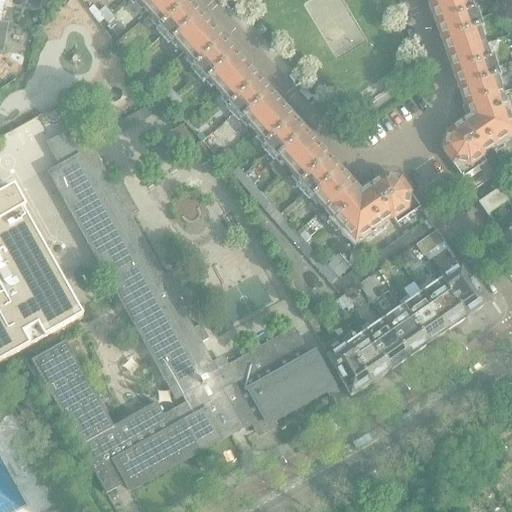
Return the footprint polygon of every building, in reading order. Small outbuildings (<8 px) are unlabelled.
[(147,15),(163,0),(127,0),(135,9),(139,6),(147,15)] [(161,38),(194,9),(185,0),(163,0),(147,15),(158,27),(154,31),(161,38)] [(454,0),(426,0),(429,9),(454,0)] [(478,20),(474,9),(470,10),(466,0),(454,0),(429,9),(438,34),(478,20)] [(505,9),(502,1),(491,5),(494,13),(505,9)] [(102,19),(110,11),(105,5),(96,12),(102,19)] [(182,54),(211,28),(194,9),(161,38),(171,49),(175,46),(177,49),(182,54)] [(108,25),(116,18),(110,11),(102,19),(108,25)] [(482,46),(477,31),(481,30),(478,20),(438,34),(447,58),(472,49),(482,46)] [(195,77),(228,47),(211,28),(182,54),(192,66),(188,69),(195,77)] [(494,70),(490,59),(487,60),(482,46),(472,49),(447,58),(456,83),(494,70)] [(217,94),(246,67),(228,47),(195,77),(202,86),(206,82),(217,94)] [(140,56),(135,49),(128,56),(133,62),(140,56)] [(146,62),(141,56),(140,56),(133,62),(139,68),(146,62)] [(231,117),(264,87),(246,67),(217,94),(224,102),(220,105),(231,117)] [(498,95),(493,80),(497,79),(494,70),(456,83),(464,107),(498,95)] [(252,132),(281,106),(264,87),(231,117),(237,123),(240,120),(252,132)] [(175,95),(170,89),(163,95),(169,101),(175,95)] [(181,102),(175,95),(169,101),(174,107),(181,102)] [(511,134),(511,121),(507,107),(503,109),(498,95),(464,107),(468,118),(511,134)] [(266,156),(299,126),(281,106),(252,132),(262,143),(258,146),(266,156)] [(492,153),(511,139),(511,134),(468,118),(460,124),(482,157),(482,156),(490,150),(492,153)] [(482,157),(460,124),(445,134),(445,136),(443,137),(442,147),(442,149),(442,151),(461,179),(477,168),(475,165),(481,161),(482,157)] [(193,143),(181,126),(172,132),(184,149),(185,148),(193,143)] [(287,171),(316,145),(299,126),(266,156),(273,164),(277,160),(287,171)] [(202,143),(210,134),(204,129),(202,131),(198,128),(192,134),(202,143)] [(188,303),(171,273),(161,278),(128,220),(138,214),(121,184),(111,189),(77,130),(49,145),(62,168),(48,175),(49,177),(51,176),(67,205),(30,226),(34,232),(71,212),(172,394),(170,395),(172,400),(182,395),(187,406),(171,415),(194,455),(218,441),(219,443),(220,442),(220,440),(241,429),(221,394),(232,387),(224,374),(227,372),(221,361),(211,367),(198,345),(208,340),(200,326),(190,331),(178,309),(188,303)] [(182,147),(170,131),(163,136),(175,152),(182,147)] [(209,147),(216,141),(210,135),(204,142),(209,147)] [(210,161),(200,142),(191,148),(201,166),(210,161)] [(302,196),(335,166),(316,145),(287,171),(294,179),(290,182),(302,196)] [(111,171),(107,163),(101,167),(105,174),(111,171)] [(323,211),(352,185),(335,166),(302,196),(308,203),(312,199),(323,211)] [(237,168),(231,174),(234,178),(241,172),(237,168)] [(241,172),(234,178),(238,182),(244,176),(241,172)] [(244,176),(238,182),(242,187),(249,181),(244,176)] [(418,208),(399,180),(397,180),(396,179),(386,177),(385,178),(382,177),(369,186),(393,221),(398,217),(400,220),(418,208)] [(249,181),(242,187),(246,192),(253,186),(249,181)] [(505,200),(498,189),(499,188),(495,181),(488,186),(493,192),(478,203),(485,214),(505,200)] [(351,250),(359,193),(352,185),(323,211),(331,221),(328,224),(351,250)] [(253,186),(246,192),(250,196),(257,190),(253,186)] [(393,221),(369,186),(359,193),(351,250),(382,229),(380,226),(387,220),(393,221)] [(0,362),(81,317),(34,232),(30,226),(21,211),(24,209),(12,188),(0,194),(0,362)] [(257,190),(250,196),(255,201),(262,195),(257,190)] [(262,195),(255,201),(260,206),(266,200),(262,195)] [(266,200),(260,206),(264,212),(271,206),(266,200)] [(271,206),(264,212),(269,217),(276,211),(271,206)] [(276,211),(269,217),(273,222),(280,216),(276,211)] [(256,212),(250,217),(255,223),(261,218),(256,212)] [(280,216),(273,222),(278,227),(284,221),(280,216)] [(261,218),(255,223),(260,229),(267,224),(261,218)] [(284,221),(278,227),(282,231),(289,225),(284,221)] [(426,221),(421,225),(426,233),(432,229),(426,221)] [(267,224),(260,229),(263,235),(271,231),(267,224)] [(289,225),(282,231),(286,236),(293,230),(289,225)] [(421,225),(415,229),(421,237),(426,233),(421,225)] [(511,225),(511,226),(511,230),(501,237),(511,252),(511,225)] [(415,229),(410,233),(415,241),(421,237),(415,229)] [(293,230),(286,236),(290,241),(297,234),(293,230)] [(271,231),(263,235),(267,241),(274,237),(271,231)] [(410,233),(404,236),(410,244),(415,241),(410,233)] [(422,258),(443,244),(436,233),(415,247),(422,258)] [(297,234),(290,241),(294,245),(301,239),(297,234)] [(404,236),(399,240),(404,248),(410,244),(404,236)] [(274,237),(267,241),(270,247),(278,243),(274,237)] [(301,239),(294,245),(298,250),(305,243),(301,239)] [(399,240),(393,244),(399,252),(404,248),(399,240)] [(278,243),(270,247),(273,253),(281,249),(278,243)] [(305,243),(298,250),(303,255),(309,248),(305,243)] [(393,244),(388,248),(393,256),(399,252),(393,244)] [(309,248),(303,255),(307,259),(314,253),(309,248)] [(388,248),(382,252),(388,260),(393,256),(388,248)] [(281,249),(273,253),(277,259),(285,255),(281,249)] [(382,252),(377,255),(382,263),(388,260),(382,252)] [(314,253),(307,259),(310,264),(317,257),(314,253)] [(285,255),(277,259),(280,266),(288,262),(285,255)] [(339,255),(326,267),(330,271),(334,276),(338,280),(350,268),(348,266),(339,255)] [(377,255),(371,259),(377,267),(382,263),(377,255)] [(317,257),(310,264),(315,268),(322,262),(317,257)] [(371,259),(366,263),(371,271),(377,267),(371,259)] [(288,262),(280,266),(284,272),(291,268),(288,262)] [(322,262),(315,268),(319,273),(326,267),(322,262)] [(366,263),(360,267),(366,275),(371,271),(366,263)] [(440,271),(433,263),(429,266),(435,274),(440,271)] [(435,274),(429,266),(425,269),(431,278),(435,274)] [(326,267),(319,273),(323,278),(330,271),(326,267)] [(360,267),(355,271),(360,279),(366,275),(360,267)] [(483,302),(459,267),(439,280),(466,319),(482,308),(483,302)] [(291,268),(284,272),(287,278),(295,274),(291,268)] [(330,271),(323,278),(327,282),(334,276),(330,271)] [(355,271),(349,274),(355,283),(360,279),(355,271)] [(295,274),(287,278),(290,284),(298,280),(295,274)] [(349,274),(343,279),(349,287),(352,285),(355,283),(349,274)] [(334,276),(327,282),(331,287),(338,281),(338,280),(334,276)] [(339,282),(337,283),(343,291),(349,287),(343,279),(339,282)] [(368,279),(358,286),(371,304),(376,300),(369,290),(374,287),(368,279)] [(298,280),(290,284),(294,291),(302,286),(298,280)] [(466,319),(439,280),(420,293),(447,332),(466,319)] [(332,288),(337,295),(343,291),(337,283),(332,288)] [(302,286),(294,291),(297,297),(305,292),(302,286)] [(305,292),(297,297),(301,303),(309,299),(305,292)] [(344,296),(339,300),(345,309),(347,311),(352,308),(347,300),(351,296),(348,293),(344,296)] [(447,332),(420,293),(409,301),(407,297),(399,303),(401,306),(428,345),(447,332)] [(345,309),(339,300),(330,306),(333,310),(338,307),(341,312),(345,309)] [(428,345),(401,306),(382,320),(408,359),(428,345)] [(408,359),(382,320),(370,328),(362,333),(389,372),(408,359)] [(334,393),(313,356),(307,359),(306,357),(306,358),(292,333),(235,365),(236,367),(227,372),(224,374),(232,387),(221,394),(241,429),(251,423),(258,436),(274,426),(275,428),(277,427),(274,422),(283,417),(283,418),(285,417),(284,416),(293,411),(294,412),(295,412),(295,410),(304,405),(304,407),(306,406),(305,404),(314,399),(315,401),(316,400),(316,398),(325,393),(327,399),(329,398),(328,396),(334,393)] [(389,372),(362,333),(343,346),(370,385),(389,372)] [(131,490),(194,455),(171,415),(162,420),(154,405),(110,429),(62,345),(29,363),(91,470),(105,495),(115,489),(110,480),(120,475),(130,492),(132,491),(131,490)] [(370,385),(343,346),(327,357),(351,399),(370,385)]
